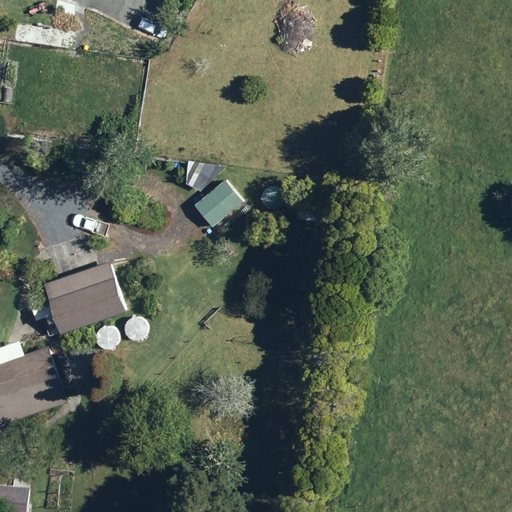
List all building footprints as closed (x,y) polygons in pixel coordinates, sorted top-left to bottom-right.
[(193,155),(189,181),(205,188),(224,168),(193,155)] [(230,176),(200,201),(217,222),(248,197),(230,176)] [(300,216),(322,218),(324,200),(302,198),(300,216)] [(62,308),(54,311),(56,318),(62,316),(67,330),(132,306),(114,258),(52,280),(62,308)] [(0,422),(73,398),(53,340),(0,358),(0,422)] [(0,479),(0,511),(8,511),(33,511),(36,483),(0,479)]
